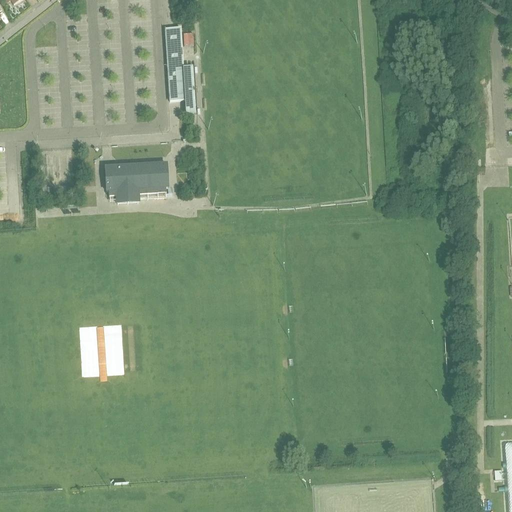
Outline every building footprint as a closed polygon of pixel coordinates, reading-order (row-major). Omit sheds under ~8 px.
[(87,30),(86,22),(76,22),(76,30),(87,30)] [(194,68),(183,69),(180,29),(165,30),(170,103),(185,102),(185,117),(197,117),(194,68)] [(82,34),(82,48),(90,48),(90,34),(82,34)] [(115,198),(116,203),(116,206),(139,205),(139,197),(165,195),(165,190),(168,190),(167,164),(104,168),(105,194),(108,194),(109,198),(115,198)] [(49,218),(40,217),(38,228),(47,229),(49,218)] [(118,220),(112,223),(115,230),(122,227),(118,220)] [(511,511),(511,439),(500,441),(501,471),(502,483),(502,489),(503,493),(503,511),(511,511)]
